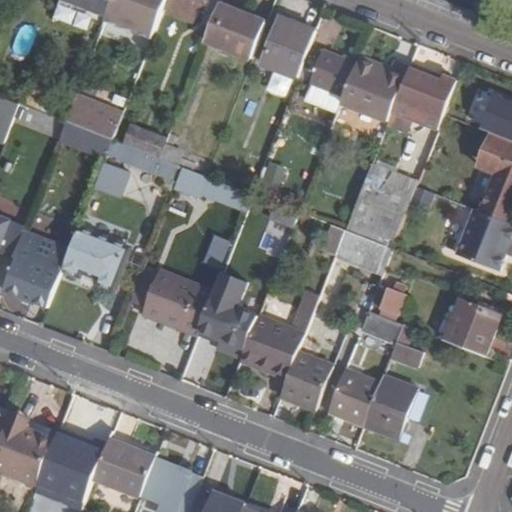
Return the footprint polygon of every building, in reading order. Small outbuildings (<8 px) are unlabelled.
[(115,0),(63,0),(56,18),(90,32),(98,11),(109,16),(115,0)] [(107,21),(154,39),(164,13),(168,0),(115,0),(109,16),(107,21)] [(212,0),(168,0),(164,13),(196,25),(202,12),(207,13),(212,0)] [(269,21),(222,3),(207,43),(254,61),(269,21)] [(284,18),(265,66),(299,79),(318,31),(284,18)] [(329,50),(314,86),(347,97),(360,62),(329,50)] [(362,59),(360,62),(347,97),(344,105),(391,123),(395,112),(412,70),(413,69),(397,63),(394,70),(362,59)] [(210,72),(201,68),(195,83),(205,86),(210,72)] [(434,78),(412,70),(395,114),(441,132),(452,102),(459,83),(436,74),(434,78)] [(54,82),(34,74),(27,93),(22,105),(33,109),(49,115),(54,104),(47,100),(54,82)] [(69,120),(77,97),(61,91),(52,114),(69,120)] [(511,95),(503,92),(489,128),(511,137),(511,95)] [(115,95),(112,102),(124,107),(127,99),(115,95)] [(0,141),(7,145),(22,105),(0,96),(0,141)] [(69,120),(67,123),(114,141),(125,113),(108,107),(107,109),(104,116),(88,111),(91,103),(77,98),(69,120)] [(107,109),(91,103),(88,111),(104,116),(107,109)] [(30,119),(60,130),(64,121),(49,115),(33,109),(30,119)] [(114,141),(67,123),(60,142),(107,160),(108,156),(114,141)] [(169,139),(135,126),(127,146),(162,159),(166,146),(169,139)] [(511,142),(494,135),(481,170),(498,177),(485,208),(511,218),(511,142)] [(114,141),(108,156),(173,181),(179,166),(162,159),(127,146),(114,141)] [(184,153),(166,146),(162,159),(179,166),(184,153)] [(105,164),(95,189),(120,199),(130,174),(105,164)] [(421,182),(375,164),(348,232),(380,244),(388,247),(395,250),(412,207),(417,192),(418,189),(421,182)] [(286,171),(271,165),(260,194),(275,200),(276,199),(279,189),(286,171)] [(255,195),(185,168),(179,185),(248,211),(255,195)] [(303,198),(279,189),(276,199),(299,208),(303,198)] [(435,199),(417,192),(412,207),(429,214),(435,199)] [(301,213),(255,195),(248,211),(295,230),(301,213)] [(0,267),(4,269),(18,230),(13,228),(19,210),(0,202),(0,267)] [(511,218),(485,208),(483,214),(511,225),(511,218)] [(511,225),(483,214),(475,211),(458,256),(502,273),(511,245),(511,225)] [(348,232),(337,227),(329,248),(340,253),(348,232)] [(131,249),(80,229),(77,238),(72,250),(71,252),(64,271),(81,278),(83,273),(100,280),(98,284),(115,291),(131,249)] [(380,244),(348,232),(340,253),(338,258),(378,273),(388,247),(380,244)] [(72,250),(26,233),(16,260),(19,262),(8,292),(36,303),(40,291),(41,291),(42,289),(55,294),(64,271),(71,252),(72,250)] [(218,234),(207,261),(225,268),(235,241),(218,234)] [(162,275),(146,269),(133,303),(149,309),(162,275)] [(163,272),(162,275),(149,309),(146,316),(184,331),(184,328),(201,334),(202,332),(213,304),(215,299),(217,292),(163,272)] [(381,286),(371,313),(399,324),(401,319),(402,318),(409,297),(381,286)] [(309,292),(303,308),(316,313),(323,297),(309,292)] [(215,299),(213,304),(202,332),(220,340),(235,345),(247,350),(261,317),(215,299)] [(504,316),(463,300),(446,342),(488,359),(504,316)] [(261,317),(247,350),(243,363),(289,381),(301,353),(316,313),(303,308),(294,328),(261,316),(261,317)] [(371,313),(360,345),(393,359),(398,345),(405,327),(399,324),(371,313)] [(146,316),(141,330),(194,351),(201,334),(184,328),(184,331),(146,316)] [(416,331),(405,327),(398,345),(393,359),(392,361),(420,371),(426,353),(410,347),(416,331)] [(231,354),(235,345),(220,340),(217,348),(231,354)] [(301,353),(289,381),(283,398),(318,412),(336,366),(301,353)] [(349,370),(332,413),(366,428),(383,385),(349,370)] [(386,377),(383,385),(366,428),(402,441),(422,390),(386,377)] [(0,453),(14,419),(0,412),(0,453)] [(83,447),(80,455),(103,464),(112,440),(115,434),(73,417),(65,440),(83,447)] [(32,425),(14,419),(0,453),(0,469),(28,481),(40,486),(57,441),(30,430),(32,425)] [(32,425),(30,430),(57,441),(59,436),(32,425)] [(112,440),(103,464),(96,480),(143,499),(144,496),(159,459),(159,458),(112,440)] [(191,511),(206,477),(159,459),(144,496),(165,504),(161,511),(191,511)] [(0,469),(0,475),(27,485),(28,481),(0,469)] [(299,511),(305,499),(264,483),(252,511),(299,511)]
